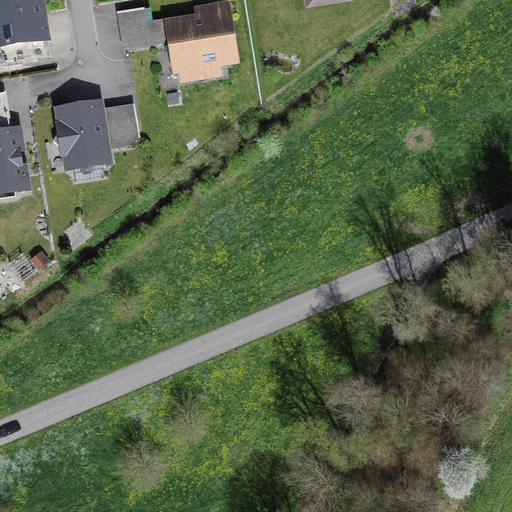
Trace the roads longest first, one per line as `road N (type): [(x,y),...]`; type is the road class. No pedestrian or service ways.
road 1 (tertiary): [(511,215),(0,434)]
road 2 (track): [(304,511),(433,253)]
